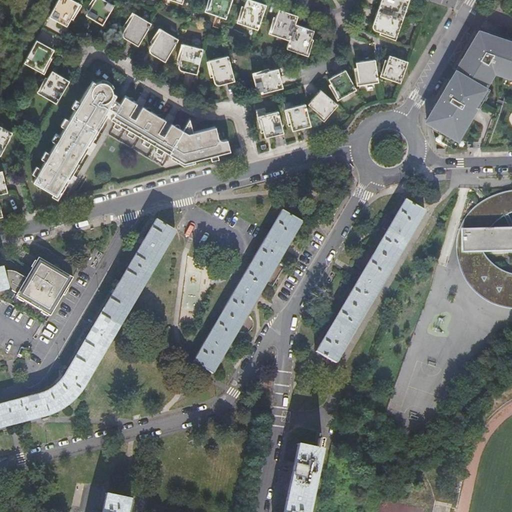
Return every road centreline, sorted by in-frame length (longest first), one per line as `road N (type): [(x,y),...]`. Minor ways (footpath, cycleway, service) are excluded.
road 1 (unclassified): [(292,312),(210,410),(0,463)]
road 2 (residential): [(81,74),(93,53),(183,107),(209,115),(235,109),(253,172)]
road 3 (residential): [(30,380),(143,200)]
road 4 (unclassified): [(292,312),(260,511)]
road 5 (unclassified): [(374,175),(292,312)]
road 6 (residential): [(0,238),(143,200)]
road 7 (unclassified): [(405,120),(470,9)]
